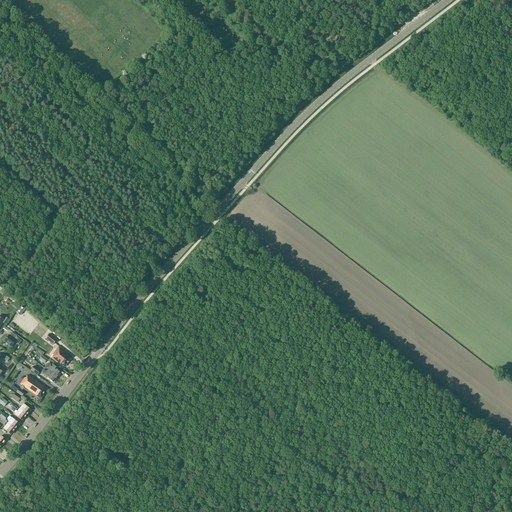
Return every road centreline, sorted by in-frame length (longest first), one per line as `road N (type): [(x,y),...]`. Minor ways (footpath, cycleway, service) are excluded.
road 1 (tertiary): [(0,474),(139,297),(295,123),(447,0)]
road 2 (track): [(103,107),(140,87),(229,13)]
